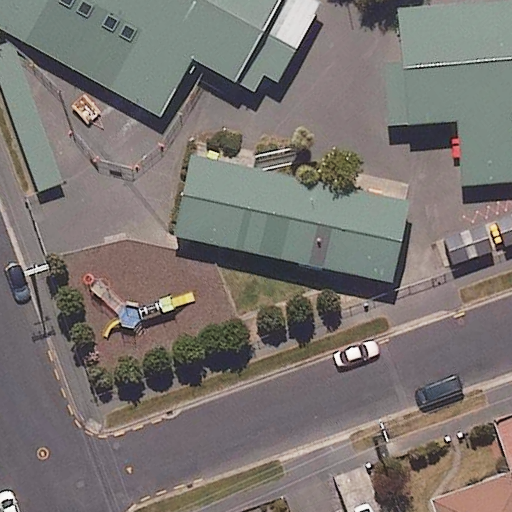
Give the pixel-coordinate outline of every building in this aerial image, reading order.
[(304,0),(0,0),(0,32),(5,37),(147,115),(177,56),(241,89),(251,70),(263,76),(304,0)] [(511,0),(427,0),(381,4),(384,59),(368,61),(375,122),(441,115),(448,183),(509,176),(502,113),(511,111),(511,0)] [(53,181),(5,37),(0,38),(0,104),(29,190),(53,181)] [(396,197),(176,151),(159,233),(378,279),(396,197)] [(511,204),(435,232),(443,255),(511,230),(511,204)] [(511,511),(511,416),(495,422),(510,469),(428,496),(433,511),(511,511)]
